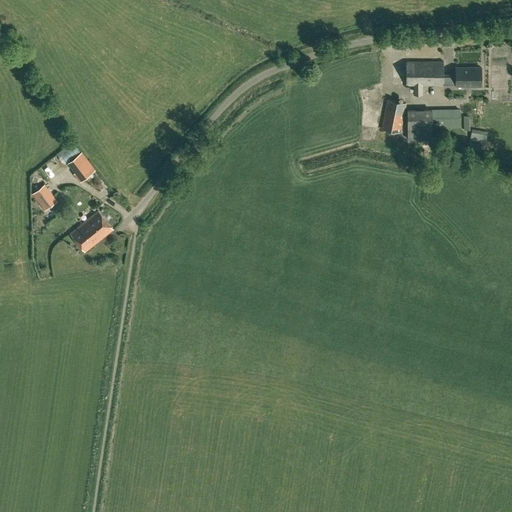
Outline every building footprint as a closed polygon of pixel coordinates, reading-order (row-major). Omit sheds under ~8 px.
[(444,61),(407,61),(407,85),(414,85),(414,94),(422,94),(422,85),(444,85),(444,84),(444,75),(444,61)] [(481,67),(456,67),(456,75),(444,75),(444,84),(456,84),(456,86),(481,86),(481,67)] [(388,99),(386,109),(381,129),(400,133),(405,113),(404,113),(406,103),(388,99)] [(432,109),(406,110),(407,140),(432,140),(432,109)] [(460,109),(432,109),(432,128),(460,128),(460,109)] [(472,132),(470,139),(468,147),(478,151),(481,143),(483,134),(472,132)] [(96,170),(82,151),(67,162),(75,172),(73,173),(80,182),(96,170)] [(45,209),(57,201),(44,185),(33,194),(45,209)] [(98,211),(84,222),(99,240),(113,229),(98,211)] [(85,251),(99,240),(84,222),(71,233),(85,251)]
